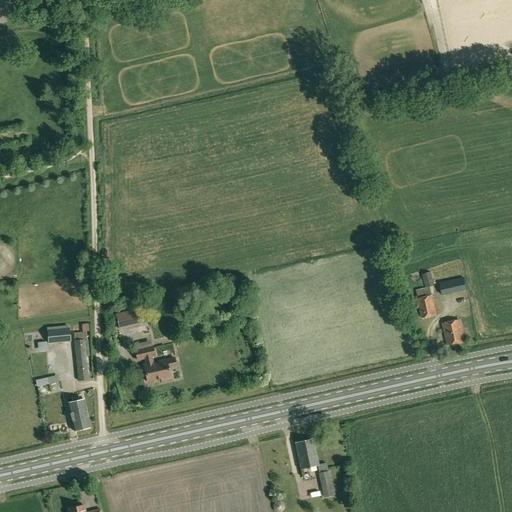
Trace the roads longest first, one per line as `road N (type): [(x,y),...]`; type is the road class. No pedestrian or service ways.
road 1 (secondary): [(0,476),(511,363)]
road 2 (track): [(104,453),(88,0)]
road 3 (unclassified): [(375,98),(511,68)]
